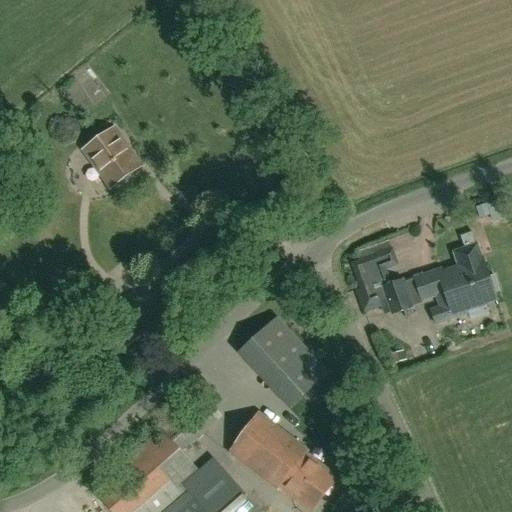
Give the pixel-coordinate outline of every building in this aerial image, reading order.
[(110,132),(84,151),(111,189),(141,168),(128,151),(125,154),(110,132)] [(489,314),(487,310),(498,306),(494,292),(499,290),(494,275),(488,277),(477,244),(476,245),(471,231),(460,235),(464,249),(454,253),(459,268),(442,274),(441,269),(412,279),(412,278),(382,289),(391,315),(421,305),(420,302),(446,293),(450,305),(431,311),(436,325),(469,314),(471,320),(489,314)] [(113,366),(138,340),(139,340),(150,328),(119,298),(107,310),(109,312),(83,339),(113,366)] [(181,454),(216,423),(196,400),(92,492),(109,511),(161,511),(201,478),(181,454)] [(308,511),(312,511),(337,480),(306,455),(308,453),(259,415),(229,454),(277,492),(279,489),(308,511)] [(231,511),(204,481),(167,511),(231,511)]
